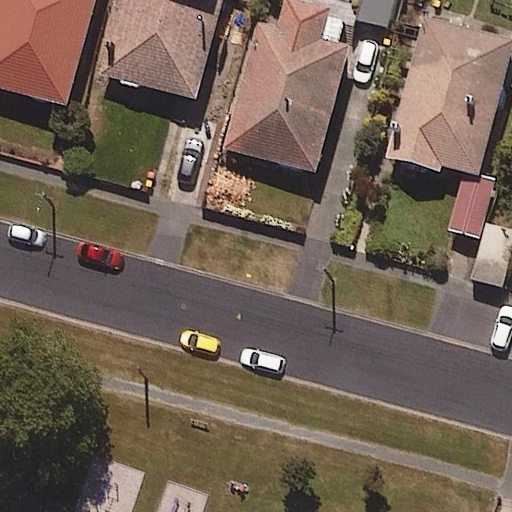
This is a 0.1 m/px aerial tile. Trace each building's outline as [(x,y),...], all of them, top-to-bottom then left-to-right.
[(108,0),(9,0),(0,34),(0,97),(76,119),(108,0)] [(208,113),(234,0),(130,0),(109,90),(208,113)] [(402,0),(369,0),(362,29),(394,37),(402,0)] [(350,33),(288,15),(282,38),(264,33),(229,159),(324,186),(359,61),(344,57),(350,33)] [(511,107),(511,53),(435,30),(392,172),(446,188),(448,179),(487,191),(511,107)]
